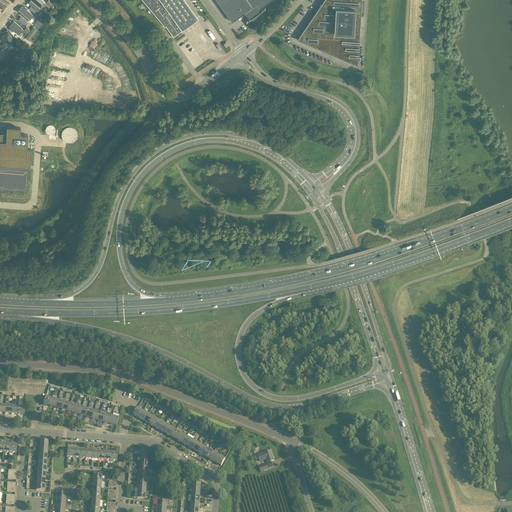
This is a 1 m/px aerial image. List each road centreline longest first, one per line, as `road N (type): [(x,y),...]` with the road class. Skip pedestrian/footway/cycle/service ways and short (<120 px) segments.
road 1 (trunk): [(0,312),(135,340),(275,405),(385,381)]
road 2 (trunk): [(313,183),(250,138),(189,135),(132,176),(89,280),(69,294),(16,301)]
road 3 (unclassified): [(433,430),(395,298),(408,283),(482,259),(487,249),(463,200),(395,219)]
road 4 (trunk): [(187,300),(146,295),(125,275),(120,220),(150,167),(187,144),(240,143),(285,164),(310,193)]
road 5 (trunk): [(511,208),(373,261),(187,300)]
road 6 (trunk): [(0,312),(145,312),(318,288)]
road 7 (tertiary): [(0,364),(128,376),(285,438)]
road 8 (trunk): [(383,373),(297,400),(268,396),(245,376),(238,343),(250,320),(318,288)]
road 9 (trunk): [(318,288),(511,220)]
road 10 (secondary): [(390,375),(344,237),(319,192)]
road 11 (secondary): [(310,193),(334,236),(383,373)]
road 12 (unknown): [(303,0),(309,6),(293,45),(356,70),(366,0)]
road 13 (tertiary): [(336,170),(353,140),(345,109),(269,80),(243,54)]
road 14 (trunk): [(187,300),(16,301)]
road 15 (residential): [(215,511),(215,484),(204,471),(152,442),(125,440)]
road 16 (unclassified): [(511,503),(462,498),(433,430)]
road 17 (tertiary): [(169,95),(96,0)]
